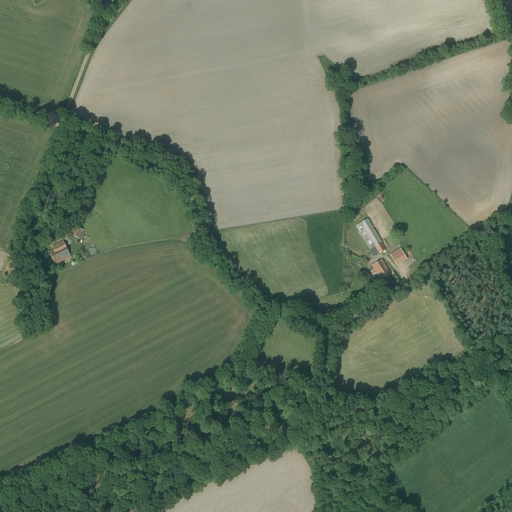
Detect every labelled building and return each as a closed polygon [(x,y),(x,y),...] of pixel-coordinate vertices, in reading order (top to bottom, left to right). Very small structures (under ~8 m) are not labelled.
[(369,250),(370,250),(374,257),(386,250),(368,219),(355,226),(369,250)] [(74,226),(69,234),(79,239),(84,231),(74,226)] [(54,250),(49,252),(55,265),(70,257),(63,242),(52,247),(54,250)] [(399,248),(390,254),(397,265),(406,260),(399,248)] [(390,274),(382,260),(372,266),(380,280),(390,274)] [(10,264),(8,274),(21,275),(22,265),(10,264)]
